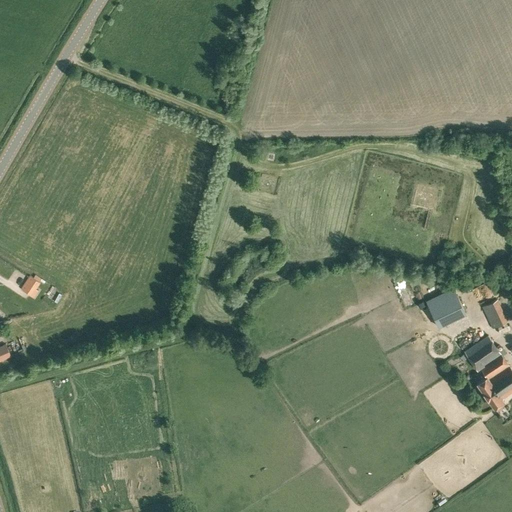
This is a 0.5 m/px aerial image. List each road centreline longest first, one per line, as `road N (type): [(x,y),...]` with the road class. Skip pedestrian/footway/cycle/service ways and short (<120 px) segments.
road 1 (track): [(243,130),(249,157),(277,168),(376,146),(465,168),(471,197),(463,239),(511,302)]
road 2 (track): [(243,130),(189,331),(154,340)]
road 3 (secondary): [(0,169),(100,0)]
road 4 (track): [(64,57),(243,130)]
road 5 (track): [(154,340),(0,382)]
road 6 (track): [(281,0),(243,130)]
